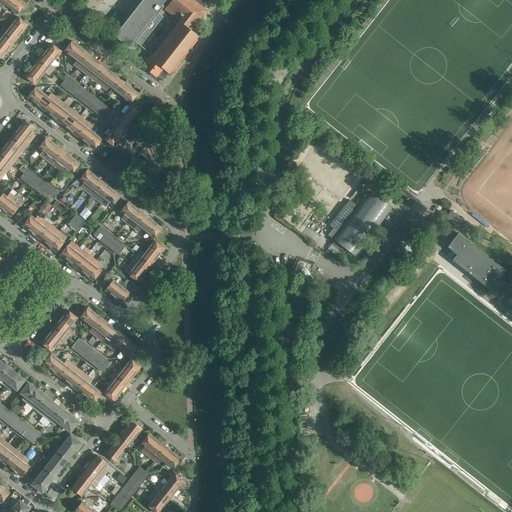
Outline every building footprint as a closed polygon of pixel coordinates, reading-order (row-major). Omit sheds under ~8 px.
[(8,8),(14,0),(0,0),(0,1),(0,6),(2,8),(5,5),(8,8)] [(17,14),(24,6),(25,4),(19,0),(14,0),(8,8),(17,14)] [(169,72),(197,37),(197,36),(192,32),(197,26),(195,24),(206,10),(205,10),(191,0),(147,0),(119,36),(133,46),(136,43),(140,46),(163,17),(159,13),(164,7),(166,9),(178,18),(177,19),(180,22),(154,56),(152,54),(143,66),(154,74),(154,73),(157,69),(158,70),(161,66),(169,72)] [(14,42),(27,25),(17,17),(4,34),(14,42)] [(0,57),(1,58),(13,43),(14,42),(4,34),(0,38),(0,57)] [(72,58),(81,48),(72,41),(64,51),(72,58)] [(55,60),(61,52),(51,44),(44,52),(55,60)] [(78,68),(89,54),(81,48),(72,58),(76,61),(73,64),(78,68)] [(52,63),(55,60),(44,52),(38,60),(52,71),(56,66),(52,63)] [(86,74),(97,60),(89,54),(78,68),(86,74)] [(52,71),(38,60),(32,68),(42,76),(45,72),(49,75),(52,71)] [(94,81),(105,67),(97,60),(86,74),(94,81)] [(103,87),(113,73),(105,67),(94,81),(103,87)] [(35,85),(42,76),(32,68),(25,77),(35,85)] [(114,90),(122,80),(113,73),(103,87),(107,91),(110,87),(114,90)] [(122,96),(130,86),(122,80),(114,90),(122,96)] [(130,103),(138,93),(130,86),(122,96),(130,103)] [(36,104),(44,94),(36,87),(28,98),(36,104)] [(44,111),(55,97),(51,94),(48,97),(44,94),(36,104),(44,111)] [(52,117),(63,103),(55,97),(44,111),(52,117)] [(61,124),(72,110),(63,103),(52,117),(61,124)] [(134,122),(141,114),(131,106),(124,114),(134,122)] [(69,130),(80,116),(72,110),(61,124),(69,130)] [(128,130),(134,122),(124,114),(121,118),(117,115),(114,119),(128,130)] [(77,136),(88,122),(80,116),(69,130),(77,136)] [(128,130),(114,119),(111,124),(114,127),(111,130),(121,138),(128,130)] [(32,132),(35,129),(24,121),(18,129),(32,140),(35,135),(32,132)] [(85,143),(93,133),(90,130),(92,126),(88,122),(77,136),(85,143)] [(32,140),(18,129),(11,137),(25,148),(32,140)] [(115,147),(121,138),(111,130),(105,139),(115,147)] [(94,149),(102,139),(93,133),(85,143),(94,149)] [(25,148),(11,137),(5,145),(19,156),(25,148)] [(44,158),(55,144),(46,138),(38,148),(42,151),(40,155),(44,158)] [(52,165),(63,151),(55,144),(44,158),(52,165)] [(19,156),(5,145),(0,151),(0,154),(12,164),(19,156)] [(60,171),(71,157),(63,151),(52,165),(60,171)] [(12,164),(0,154),(0,167),(6,173),(12,164)] [(72,174),(78,165),(80,164),(71,157),(60,171),(65,174),(68,171),(72,174)] [(85,190),(96,176),(87,170),(79,180),(83,183),(81,187),(85,190)] [(43,177),(51,182),(55,177),(47,171),(43,177)] [(93,197),(104,183),(96,176),(85,190),(93,197)] [(101,203),(112,189),(104,183),(93,197),(101,203)] [(112,206),(120,196),(112,189),(101,203),(106,207),(108,203),(112,206)] [(356,256),(392,209),(387,205),(376,196),(368,190),(353,210),(347,206),(345,204),(330,225),(337,230),(332,238),(356,256)] [(0,208),(3,210),(14,197),(10,193),(7,197),(3,194),(0,197),(0,208)] [(11,217),(19,207),(15,204),(18,200),(14,197),(3,210),(11,217)] [(47,212),(52,205),(46,200),(41,207),(47,212)] [(56,200),(53,205),(62,210),(65,205),(56,200)] [(126,222),(137,208),(128,202),(120,212),(124,215),(121,219),(126,222)] [(80,213),(86,218),(91,212),(86,207),(80,213)] [(134,229),(145,215),(137,208),(126,222),(134,229)] [(451,211),(445,218),(458,228),(464,220),(451,211)] [(68,224),(77,230),(84,219),(76,213),(68,224)] [(31,233),(42,219),(38,215),(35,219),(31,216),(23,226),(31,233)] [(145,231),(153,221),(145,215),(134,229),(138,232),(141,229),(145,231)] [(40,239),(50,225),(42,219),(31,233),(40,239)] [(153,238),(161,228),(153,221),(145,231),(153,238)] [(468,221),(461,229),(469,235),(475,227),(468,221)] [(48,245),(59,231),(50,225),(40,239),(48,245)] [(64,242),(67,238),(59,231),(48,245),(56,252),(64,242)] [(505,271),(458,233),(447,247),(448,247),(457,254),(452,260),(453,261),(453,260),(500,297),(500,298),(510,286),(509,286),(500,279),(506,271),(505,271)] [(157,257),(164,249),(154,241),(147,249),(157,257)] [(68,262),(79,248),(72,242),(69,245),(68,245),(60,255),(68,262)] [(77,268),(88,254),(79,248),(68,262),(77,268)] [(151,265),(157,257),(147,249),(144,253),(141,250),(137,255),(151,265)] [(85,275),(96,261),(88,254),(77,268),(85,275)] [(151,265),(137,255),(131,263),(145,274),(151,265)] [(295,271),(312,274),(314,261),(297,259),(295,271)] [(101,271),(97,268),(100,264),(96,261),(85,275),(93,281),(101,271)] [(145,274),(131,263),(127,267),(131,270),(128,274),(138,282),(145,274)] [(113,297),(121,286),(113,280),(105,290),(113,297)] [(121,303),(129,293),(121,286),(113,297),(121,303)] [(88,324),(96,314),(88,308),(80,318),(88,324)] [(71,327),(77,318),(67,310),(60,319),(71,327)] [(94,334),(105,321),(96,314),(88,324),(92,327),(89,331),(94,334)] [(68,330),(71,327),(60,319),(54,327),(68,338),(71,333),(68,330)] [(102,341),(113,327),(105,321),(94,334),(102,341)] [(68,338),(54,327),(48,335),(58,343),(61,339),(64,342),(68,338)] [(110,347),(121,333),(113,327),(102,341),(110,347)] [(121,350),(129,340),(121,333),(110,347),(115,351),(117,347),(121,350)] [(51,351),(58,343),(48,335),(41,343),(51,351)] [(130,357),(138,346),(129,340),(121,350),(130,357)] [(52,371),(60,361),(52,354),(44,364),(52,371)] [(134,376),(140,367),(130,359),(123,368),(134,376)] [(0,377),(8,367),(0,361),(0,360),(0,377)] [(60,377),(71,363),(67,360),(64,363),(60,361),(52,371),(60,377)] [(68,384),(79,370),(71,363),(60,377),(68,384)] [(6,387),(16,373),(8,367),(0,377),(4,380),(1,384),(6,387)] [(127,384),(134,376),(123,368),(121,371),(117,369),(113,373),(127,384)] [(77,390),(87,376),(79,370),(68,384),(77,390)] [(17,390),(25,380),(16,373),(6,387),(10,391),(13,387),(17,390)] [(127,384),(113,373),(110,377),(114,380),(111,384),(121,392),(127,384)] [(85,396),(93,386),(89,383),(92,380),(87,376),(77,390),(85,396)] [(26,404),(37,390),(29,383),(21,393),(24,396),(22,400),(26,404)] [(114,400),(121,392),(111,384),(104,392),(114,400)] [(93,403),(101,393),(93,386),(85,396),(93,403)] [(34,410),(45,396),(37,390),(26,404),(34,410)] [(43,416),(53,402),(45,396),(34,410),(43,416)] [(51,423),(62,409),(53,402),(43,416),(51,423)] [(62,425),(70,415),(62,409),(51,423),(55,426),(58,422),(62,425)] [(70,432),(78,422),(70,415),(62,425),(70,432)] [(135,437),(142,429),(132,421),(125,429),(135,437)] [(365,438),(348,422),(341,430),(359,445),(365,438)] [(16,433),(8,427),(5,430),(13,436),(16,433)] [(129,445),(135,437),(125,429),(119,437),(129,445)] [(146,454),(157,441),(149,434),(141,444),(145,447),(142,451),(146,454)] [(74,451),(81,443),(71,435),(64,444),(74,451)] [(123,453),(129,445),(119,437),(112,445),(123,453)] [(154,461),(165,447),(157,441),(146,454),(154,461)] [(0,459),(5,464),(16,450),(8,444),(0,453),(0,459)] [(68,460),(74,451),(64,444),(61,447),(57,444),(54,449),(68,460)] [(116,462),(123,453),(112,445),(106,454),(116,462)] [(165,463),(173,453),(165,447),(154,461),(159,464),(162,460),(165,463)] [(68,460),(54,449),(47,457),(61,468),(68,460)] [(13,470),(24,456),(16,450),(5,464),(13,470)] [(174,470),(182,460),(173,453),(165,463),(174,470)] [(104,467),(107,463),(97,455),(91,464),(104,474),(108,470),(104,467)] [(30,467),(26,464),(29,460),(24,456),(13,470),(22,477),(30,467)] [(61,468),(47,457),(41,465),(55,476),(61,468)] [(104,474),(91,464),(84,472),(98,483),(104,474)] [(55,476),(41,465),(38,470),(41,473),(38,477),(48,485),(55,476)] [(98,483),(84,472),(78,480),(88,488),(91,484),(95,487),(98,483)] [(178,489),(184,481),(174,473),(167,481),(178,489)] [(42,493),(48,485),(38,477),(32,485),(42,493)] [(81,496),(88,488),(78,480),(71,488),(81,496)] [(171,498),(178,489),(167,481),(164,485),(161,482),(157,487),(171,498)] [(0,501),(1,503),(9,493),(1,486),(0,487),(0,501)] [(171,498),(157,487),(151,495),(165,506),(171,498)] [(159,511),(165,506),(151,495),(147,499),(151,502),(148,506),(155,511),(159,511)] [(16,511),(26,511),(30,508),(19,500),(13,509),(16,511)] [(74,511),(86,511),(90,508),(82,502),(74,511)]
